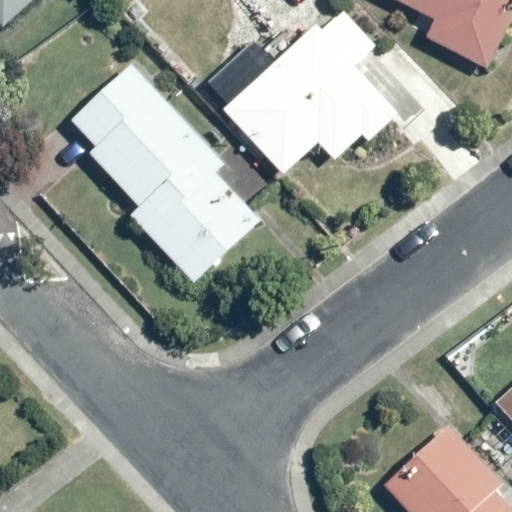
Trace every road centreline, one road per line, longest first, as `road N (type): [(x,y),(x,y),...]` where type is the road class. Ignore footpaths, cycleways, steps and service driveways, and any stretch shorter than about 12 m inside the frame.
road 1 (residential): [(140,433),(511,156)]
road 2 (residential): [(140,433),(0,279)]
